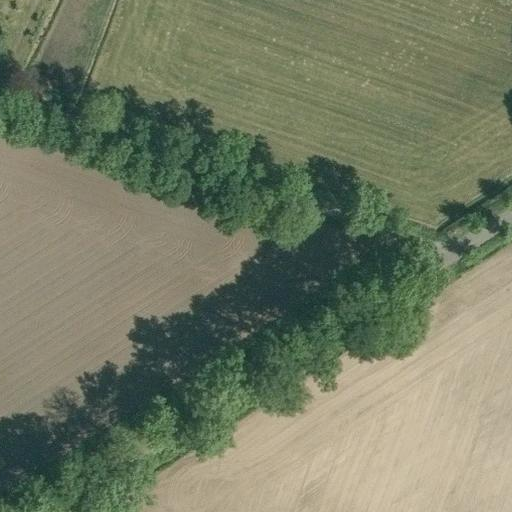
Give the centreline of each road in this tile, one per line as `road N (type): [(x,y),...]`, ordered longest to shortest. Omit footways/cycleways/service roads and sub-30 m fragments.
road 1 (unclassified): [(0,94),(451,257)]
road 2 (unclassified): [(52,511),(451,257)]
